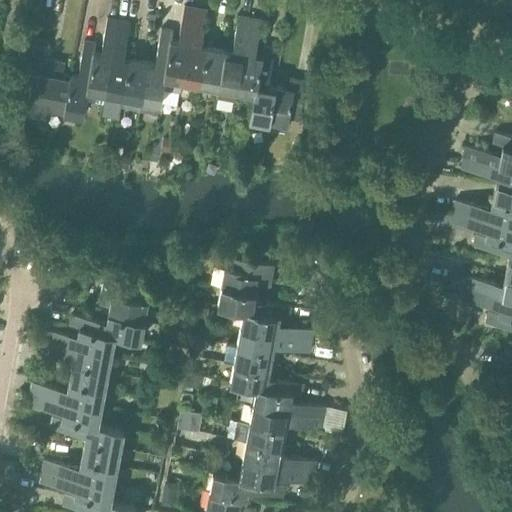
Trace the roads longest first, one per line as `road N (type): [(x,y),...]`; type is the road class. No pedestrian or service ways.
road 1 (residential): [(479,62),(416,207),(429,302),(511,459)]
road 2 (residential): [(326,511),(354,478),(370,435),(360,359),(323,284)]
road 3 (residential): [(0,421),(23,277),(0,229)]
road 4 (residential): [(376,0),(408,28),(479,62)]
